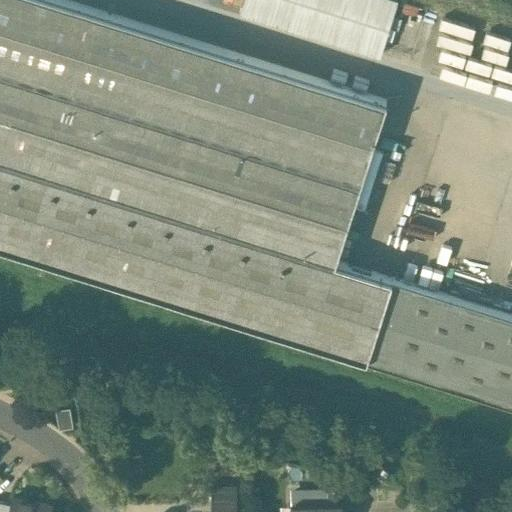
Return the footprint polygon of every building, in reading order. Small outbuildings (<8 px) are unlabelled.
[(0,0),(0,243),(366,358),(511,403),(511,314),(335,259),(387,99),(67,0),(0,0)] [(397,0),(243,0),(240,11),(380,54),(397,0)] [(439,226),(444,206),(417,200),(413,220),(439,226)] [(423,280),(441,284),(444,270),(426,266),(423,280)] [(69,405),(55,407),(59,427),(73,424),(69,405)] [(236,502),(236,486),(212,486),(212,502),(236,502)] [(30,500),(20,498),(21,497),(12,496),(11,502),(8,511),(49,511),(51,504),(30,499),(30,500)] [(8,511),(11,502),(0,500),(0,511),(8,511)] [(236,511),(236,502),(212,502),(212,511),(236,511)] [(342,511),(342,502),(296,503),(296,511),(342,511)]
